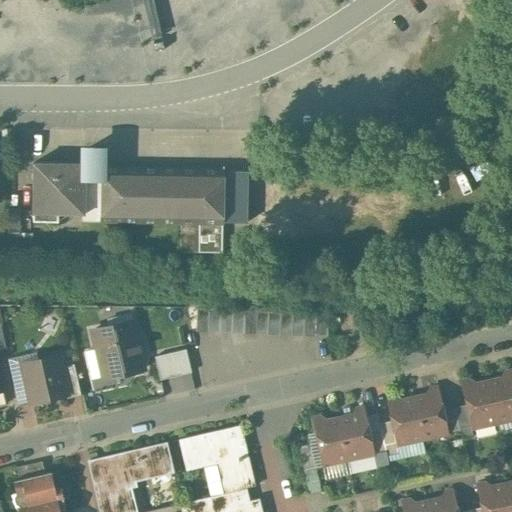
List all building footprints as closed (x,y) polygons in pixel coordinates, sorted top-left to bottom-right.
[(83,152),(82,156),(82,163),(84,163),(84,166),(103,166),(103,156),(102,152),(100,149),(96,147),(93,147),(89,147),(86,149),(83,152)] [(82,163),(33,163),(32,220),(57,221),(57,213),(81,213),(82,166),(84,166),(84,163),(82,163)] [(103,166),(84,166),(82,166),(81,213),(81,221),(180,223),(179,251),(221,253),(222,223),(223,168),(103,166)] [(20,208),(8,208),(8,244),(19,244),(20,208)] [(208,308),(196,308),(195,332),(207,332),(208,308)] [(220,309),(208,308),(207,332),(219,333),(220,309)] [(232,309),(220,309),(219,333),(231,333),(232,309)] [(244,310),(232,309),(231,333),(243,333),(244,310)] [(256,310),(244,310),(243,333),(255,334),(256,310)] [(268,310),(256,310),(255,334),(267,334),(268,310)] [(280,311),(268,310),(267,334),(279,335),(280,311)] [(292,311),(280,311),(279,335),(291,335),(292,311)] [(304,312),(292,311),(291,335),(303,336),(304,312)] [(316,312),(304,312),(303,336),(315,336),(316,312)] [(328,313),(316,312),(315,336),(327,337),(328,313)] [(132,321),(92,330),(103,378),(142,369),(132,321)] [(160,379),(168,378),(170,394),(195,391),(189,348),(157,353),(160,379)] [(57,355),(33,360),(35,368),(33,372),(24,374),(31,402),(65,395),(66,394),(60,366),(57,355)] [(73,363),(60,366),(66,394),(65,395),(66,398),(80,395),(73,363)] [(511,369),(504,371),(499,379),(487,381),(497,423),(511,419),(511,369)] [(487,381),(476,384),(468,379),(460,380),(465,404),(471,428),(497,423),(487,381)] [(437,386),(429,388),(424,395),(413,398),(422,439),(447,434),(447,432),(442,409),(437,386)] [(413,398),(401,400),(393,395),(385,397),(390,420),(396,445),(422,439),(413,398)] [(465,404),(454,406),(459,430),(461,439),(472,436),(471,428),(465,404)] [(355,408),(350,416),(338,418),(348,460),(373,454),(373,453),(368,430),(363,406),(355,408)] [(454,406),(442,409),(447,432),(459,430),(454,406)] [(338,418),(327,421),(319,416),(311,418),(322,466),(348,460),(338,418)] [(390,420),(379,423),(385,451),(386,456),(397,453),(396,445),(390,420)] [(254,486),(240,425),(178,440),(186,470),(222,462),(226,481),(221,482),(223,493),(245,488),(254,486)] [(380,427),(368,430),(373,453),(385,451),(380,427)] [(166,442),(96,459),(101,480),(93,482),(99,511),(134,511),(129,486),(134,485),(133,482),(173,472),(166,442)] [(309,444),(298,446),(303,470),(315,467),(309,444)] [(42,461),(16,467),(19,479),(44,473),(42,461)] [(59,511),(50,471),(44,473),(19,479),(13,480),(16,494),(24,492),(27,504),(17,507),(18,511),(59,511)] [(508,511),(503,484),(491,487),(483,482),(475,484),(481,507),(481,511),(508,511)] [(511,511),(511,482),(503,484),(508,511),(511,511)] [(260,511),(259,507),(250,509),(245,488),(223,493),(180,503),(182,511),(223,511),(226,511),(225,511),(260,511)] [(457,511),(452,489),(444,491),(439,499),(428,501),(429,511),(457,511)] [(429,511),(428,501),(416,504),(408,499),(400,500),(403,511),(429,511)] [(141,511),(182,511),(180,503),(141,511)]
